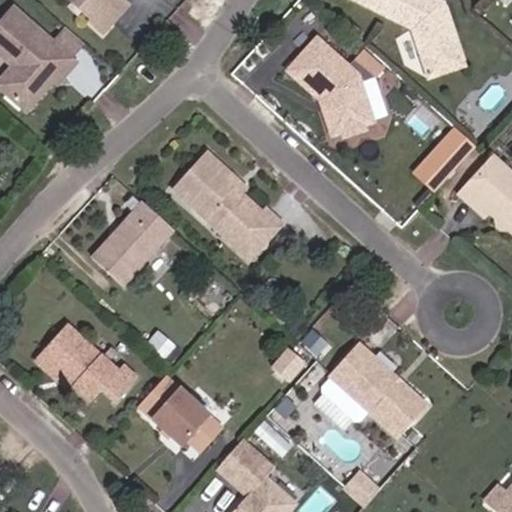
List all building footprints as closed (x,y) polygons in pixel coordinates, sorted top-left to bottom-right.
[(69,0),(93,21),(92,25),(104,36),(131,6),(125,0),(69,0)] [(430,0),(342,0),(342,1),(410,35),(418,63),(450,52),(453,43),(442,6),(430,0)] [(0,27),(0,64),(10,73),(0,84),(0,97),(23,118),(50,87),(55,91),(73,69),(10,15),(0,27)] [(281,74),(313,104),(326,141),(336,139),(337,144),(365,135),(363,130),(374,127),(358,75),(318,38),(281,74)] [(425,83),(462,72),(453,43),(450,52),(418,63),(425,83)] [(443,194),(478,142),(451,124),(416,175),(443,194)] [(233,186),(237,179),(210,153),(174,193),(230,243),(242,231),(260,250),(282,224),(267,209),(262,214),(243,196),(233,186)] [(460,195),(483,218),(492,210),(511,228),(511,169),(498,157),(460,195)] [(233,186),(243,196),(249,190),(237,179),(233,186)] [(122,290),(173,233),(144,205),(92,261),(122,290)] [(242,231),(230,243),(249,262),(260,250),(242,231)] [(55,380),(59,376),(66,367),(80,380),(73,388),(87,401),(99,389),(111,401),(132,378),(119,366),(115,371),(64,327),(34,361),(55,380)] [(394,441),(425,408),(358,345),(328,378),(330,380),(367,415),(394,441)] [(284,381),(301,363),(286,349),(269,368),(284,381)] [(59,376),(73,388),(80,380),(66,367),(59,376)] [(164,373),(136,404),(179,441),(186,436),(198,447),(220,423),(164,373)] [(321,395),(352,425),(358,425),(367,415),(330,380),(320,389),(321,395)] [(213,468),(228,482),(256,449),(243,437),(213,468)] [(239,492),(267,460),(256,449),(228,482),(239,492)] [(272,465),(267,460),(239,492),(245,496),(229,511),(277,511),(252,488),(272,465)] [(346,486),(365,505),(382,489),(363,469),(346,486)] [(511,511),(511,481),(503,491),(490,506),(497,511),(511,511)] [(483,498),(490,506),(503,491),(496,484),(483,498)]
